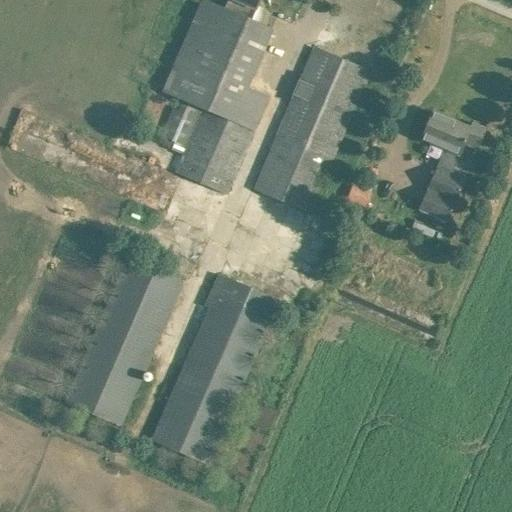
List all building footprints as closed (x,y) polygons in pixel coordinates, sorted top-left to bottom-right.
[(163,92),(177,98),(158,143),(183,154),(175,173),(226,195),(268,97),(247,88),(272,31),(251,21),(260,0),(228,0),(224,10),(203,1),(163,92)] [(309,212),(362,91),(370,72),(314,49),(253,190),(309,212)] [(451,175),(459,156),(464,144),(477,149),(486,129),(472,123),(470,128),(433,112),(421,140),(444,150),(419,210),(446,222),(464,180),(451,175)] [(352,187),(346,202),(362,209),(368,194),(352,187)] [(63,402),(121,427),(184,281),(127,256),(63,402)] [(218,274),(204,305),(210,307),(150,440),(206,465),(279,301),(218,274)]
